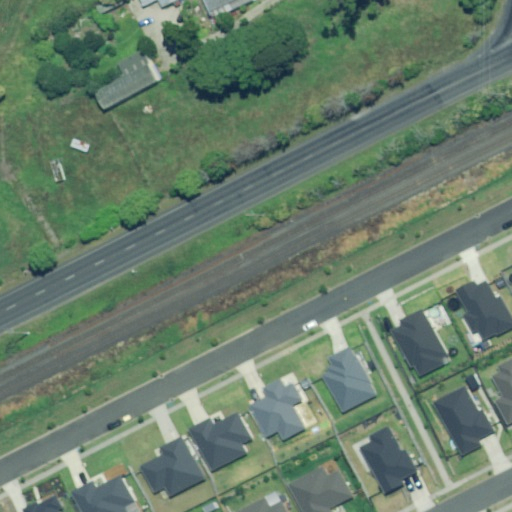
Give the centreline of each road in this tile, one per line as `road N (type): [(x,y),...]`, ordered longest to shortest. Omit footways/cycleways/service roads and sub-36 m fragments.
road 1 (residential): [(0,472),(511,212)]
road 2 (secondary): [(511,58),(0,314)]
